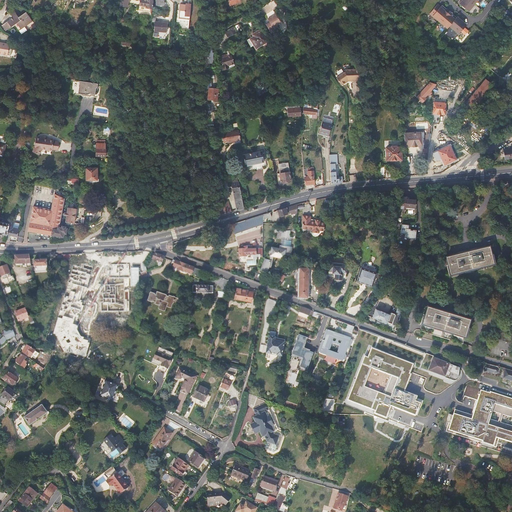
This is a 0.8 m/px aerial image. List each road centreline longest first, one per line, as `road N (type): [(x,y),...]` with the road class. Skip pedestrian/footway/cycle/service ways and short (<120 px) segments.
road 1 (residential): [(165,252),(404,339),(511,365)]
road 2 (primary): [(457,178),(287,200)]
road 3 (primary): [(161,240),(287,200)]
road 4 (primary): [(287,200),(160,235)]
